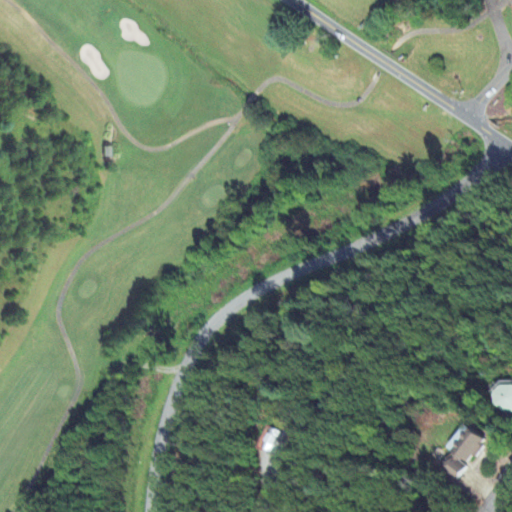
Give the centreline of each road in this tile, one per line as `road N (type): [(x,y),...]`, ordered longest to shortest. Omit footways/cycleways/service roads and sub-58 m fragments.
road 1 (residential): [(146,511),(179,368),(206,330),(263,285),(368,243),(511,149)]
road 2 (residential): [(296,0),(511,149)]
